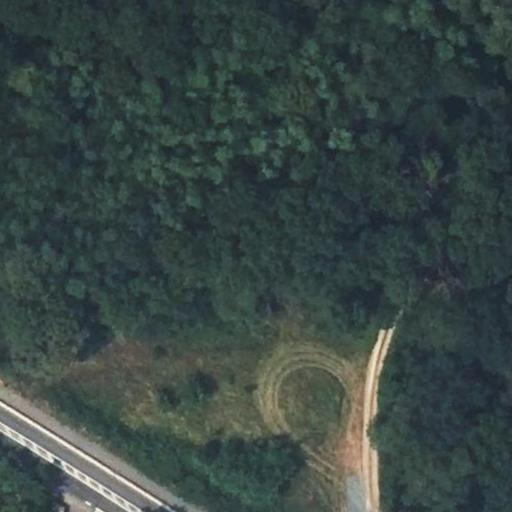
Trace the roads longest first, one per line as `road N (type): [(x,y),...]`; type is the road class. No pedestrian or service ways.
road 1 (track): [(511,223),(402,309),(377,352),(367,440),(377,511)]
road 2 (secondary): [(157,511),(0,412)]
road 3 (secondary): [(0,441),(118,511)]
